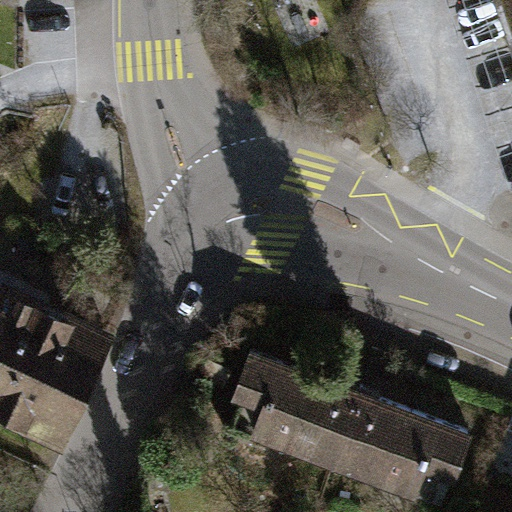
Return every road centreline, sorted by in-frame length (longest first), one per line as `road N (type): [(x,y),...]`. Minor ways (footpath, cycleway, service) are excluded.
road 1 (tertiary): [(223,217),(179,266),(65,511)]
road 2 (tertiary): [(223,217),(297,202),(511,304)]
road 3 (tertiary): [(146,0),(153,79),(174,143),(184,171),(223,217)]
